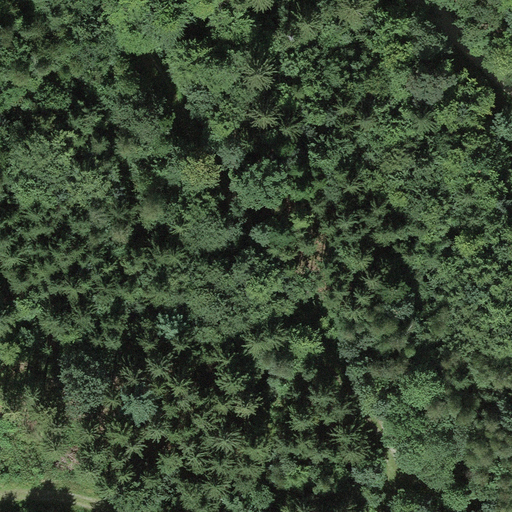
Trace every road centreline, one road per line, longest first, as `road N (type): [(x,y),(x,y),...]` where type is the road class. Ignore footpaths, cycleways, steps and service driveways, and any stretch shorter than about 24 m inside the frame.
road 1 (track): [(455,511),(398,465),(310,342),(103,0)]
road 2 (track): [(511,88),(418,0)]
